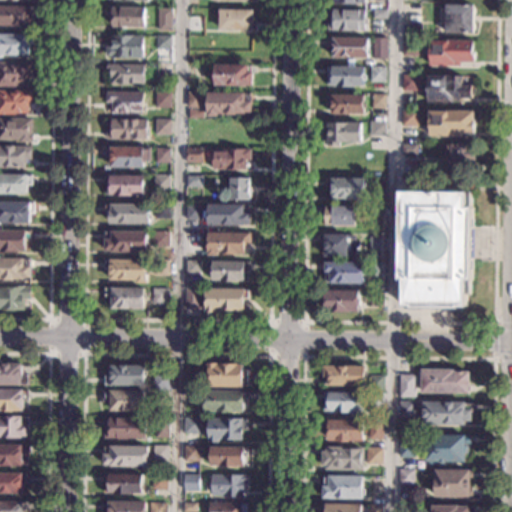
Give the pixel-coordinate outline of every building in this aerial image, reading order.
[(420,22),(405,22),(405,4),(420,4),(420,22)] [(473,33),(445,33),(445,25),(441,25),(441,10),(445,10),(445,5),(473,5),(473,33)] [(38,17),(33,17),(33,26),(0,26),(0,6),(38,7),(38,17)] [(145,28),(112,27),(112,17),(107,16),(108,7),(145,8),(145,28)] [(158,8),(172,8),(171,31),(157,31),(158,8)] [(365,30),(351,30),(351,32),(339,32),(339,30),(327,30),(328,9),(366,10),(365,30)] [(253,30),(219,30),(219,10),(221,10),(253,10),(253,30)] [(387,19),(373,19),(373,10),(387,10),(388,10),(387,19)] [(422,37),(405,37),(405,25),(422,25),(422,37)] [(35,44),(29,44),(29,56),(2,55),(1,59),(0,58),(0,34),(35,35),(35,44)] [(144,58),(112,58),(112,57),(106,57),(106,47),(107,47),(107,36),(144,36),(144,58)] [(171,36),(171,49),(156,49),(156,36),(171,36)] [(368,58),(332,58),(332,56),(331,56),(331,48),(326,48),(326,38),(369,39),(368,58)] [(387,59),(373,59),(373,39),(387,39),(387,59)] [(418,56),(403,56),(403,41),(407,41),(419,41),(418,56)] [(473,51),(475,51),(474,63),(460,63),(460,67),(430,66),(430,41),(473,41),(473,51)] [(32,75),(28,75),(28,86),(15,85),(15,87),(0,87),(0,62),(32,63),(32,75)] [(144,83),(133,83),(133,85),(110,85),(110,72),(106,72),(107,64),(144,64),(144,83)] [(203,80),(188,80),(188,64),(203,65),(203,80)] [(252,72),(253,72),(253,86),(214,85),(214,64),(252,65),(252,72)] [(363,87),(355,86),(355,88),(337,88),(337,85),(327,85),(328,68),(332,68),(332,67),(364,68),(363,87)] [(386,67),(386,83),(370,82),(371,67),(386,67)] [(418,91),(402,91),(403,75),(415,75),(418,75),(418,91)] [(462,86),(472,86),(472,99),(459,98),(459,103),(428,102),(428,76),(462,76),(462,86)] [(32,103),(29,103),(28,114),(15,113),(15,116),(0,115),(0,90),(32,91),(32,103)] [(144,114),(111,114),(111,103),(106,103),(106,91),(144,92),(144,114)] [(171,92),(171,108),(155,108),(156,92),(171,92)] [(204,109),(187,108),(187,92),(204,92),(204,109)] [(250,102),(252,102),(252,113),(245,113),(245,115),(224,114),(224,116),(207,116),(207,93),(250,94),(250,102)] [(386,108),(372,108),(372,94),(386,94),(386,108)] [(363,115),(331,114),(331,107),(325,107),(325,95),(364,96),(363,115)] [(203,118),(188,118),(188,110),(204,110),(203,118)] [(474,111),(473,133),(460,132),(460,137),(429,136),(430,110),(474,111)] [(418,127),(401,126),(402,111),(418,111),(418,127)] [(32,134),(33,134),(33,143),(19,142),(19,140),(0,139),(0,118),(32,119),(32,134)] [(148,139),(106,139),(106,120),(146,120),(148,120),(148,139)] [(171,121),(171,135),(155,135),(156,120),(171,121)] [(386,122),(385,136),(369,136),(370,122),(386,122)] [(361,143),(341,143),(341,146),(327,146),(327,129),(326,129),(326,123),(361,123),(361,143)] [(474,163),(475,163),(475,170),(463,170),(463,165),(450,164),(450,163),(445,163),(446,144),(474,144),(474,163)] [(417,155),(402,155),(401,146),(417,145),(417,155)] [(32,160),(24,160),(24,168),(0,168),(0,146),(32,147),(32,160)] [(150,162),(143,162),(143,168),(110,167),(110,158),(105,158),(105,147),(151,148),(150,162)] [(170,164),(155,163),(156,148),(171,148),(170,164)] [(204,148),(203,163),(186,163),(187,148),(204,148)] [(251,150),(251,160),(246,160),(246,170),(212,169),(212,149),(251,150)] [(361,171),(340,171),(340,174),(325,173),(326,151),(361,151),(361,171)] [(385,165),(370,165),(370,151),(385,151),(385,165)] [(33,186),(26,186),(26,194),(0,194),(0,174),(33,175),(33,186)] [(170,192),(154,191),(154,175),(171,176),(170,192)] [(144,195),(133,194),(133,197),(114,196),(114,195),(106,195),(106,176),(144,177),(144,195)] [(202,187),(186,187),(187,176),(202,176),(202,187)] [(231,178),(250,179),(249,201),(230,200),(231,178)] [(365,199),(330,199),(331,189),(325,189),(325,179),(365,179),(365,199)] [(384,195),(370,195),(370,179),(384,179),(384,195)] [(471,207),(473,207),(472,281),(471,281),(471,296),(466,296),(466,308),(461,308),(461,309),(410,309),(410,307),(401,307),(402,294),(399,294),(400,192),(471,193),(471,207)] [(35,213),(29,213),(29,224),(0,223),(0,202),(35,203),(35,213)] [(170,219),(155,219),(156,203),(171,204),(170,219)] [(150,205),(150,225),(109,224),(109,213),(106,213),(106,206),(110,206),(110,204),(150,205)] [(251,205),(251,225),(244,225),(244,227),(207,226),(208,204),(251,205)] [(203,221),(186,221),(186,206),(203,206),(203,221)] [(356,228),(333,227),(333,226),(325,226),(325,223),(323,223),(323,215),(325,215),(325,206),(356,206),(356,228)] [(384,206),(384,222),(369,222),(369,206),(384,206)] [(0,230),(26,231),(26,251),(21,251),(21,253),(0,252),(0,230)] [(170,232),(169,248),(154,247),(154,231),(170,232)] [(148,252),(111,252),(111,251),(105,251),(105,239),(111,239),(111,232),(148,232),(148,252)] [(251,234),(251,244),(246,244),(246,254),(218,254),(218,257),(207,256),(208,232),(251,234)] [(356,258),(324,257),(324,246),(319,246),(319,235),(356,236),(356,258)] [(384,252),(369,252),(369,236),(384,237),(384,252)] [(31,278),(24,277),(24,280),(0,279),(0,258),(32,259),(31,278)] [(169,275),(154,275),(155,259),(169,259),(169,275)] [(147,283),(137,283),(137,281),(110,280),(110,270),(104,270),(104,260),(147,260),(147,283)] [(201,276),(185,276),(185,260),(201,260),(201,276)] [(250,272),(244,272),(244,281),(239,281),(239,282),(220,282),(220,280),(211,280),(211,272),(205,272),(205,262),(250,263),(250,272)] [(364,284),(324,283),(325,263),(364,263),(364,284)] [(385,279),(370,279),(370,263),(385,263),(385,279)] [(31,300),(25,300),(24,311),(0,310),(0,287),(15,288),(15,286),(31,286),(31,300)] [(144,310),(111,309),(111,297),(104,297),(104,288),(145,288),(144,310)] [(200,310),(185,310),(186,288),(187,288),(201,289),(200,310)] [(168,304),(153,304),(153,289),(168,289),(168,304)] [(250,301),(244,300),(244,310),(239,310),(239,311),(219,311),(219,310),(215,310),(215,313),(205,313),(205,289),(250,290),(250,301)] [(359,299),(360,299),(360,307),(359,307),(359,312),(349,311),(349,313),(328,312),(328,311),(324,311),(324,290),(359,291),(359,299)] [(384,292),(384,308),(370,308),(370,292),(384,292)] [(23,375),(29,375),(29,387),(0,386),(0,364),(23,364),(23,375)] [(237,365),(243,365),(243,370),(249,370),(249,388),(208,387),(209,373),(207,373),(207,364),(237,364),(237,365)] [(145,387),(104,386),(104,366),(145,366),(145,387)] [(365,386),(323,386),(323,366),(364,367),(365,367),(365,386)] [(453,372),(469,372),(469,394),(420,393),(421,369),(453,370),(453,372)] [(169,374),(169,390),(153,390),(153,374),(169,374)] [(199,389),(183,389),(184,374),(199,374),(199,389)] [(416,375),(415,398),(399,398),(400,375),(416,375)] [(384,391),(369,391),(369,376),(384,376),(384,391)] [(28,400),(23,400),(23,411),(0,411),(0,389),(28,390),(28,400)] [(199,406),(183,405),(184,390),(199,391),(199,406)] [(145,412),(110,412),(110,404),(102,403),(102,391),(145,391),(145,412)] [(168,407),(152,407),(153,391),(168,391),(168,407)] [(248,411),(244,410),(243,412),(203,412),(204,391),(249,392),(248,411)] [(361,412),(353,411),(353,413),(334,413),(334,412),(324,411),(324,393),(361,393),(361,412)] [(383,409),(369,409),(369,393),(383,393),(383,409)] [(415,418),(398,417),(399,402),(415,402),(415,418)] [(471,422),(465,422),(465,426),(422,425),(422,402),(471,403),(471,422)] [(28,437),(21,437),(21,439),(0,438),(0,417),(28,418),(28,437)] [(201,434),(184,434),(184,418),(201,418),(201,434)] [(146,438),(103,439),(103,419),(146,419),(146,438)] [(169,420),(168,438),(155,438),(155,419),(169,420)] [(249,431),(243,431),(243,441),(219,440),(219,443),(208,443),(209,419),(249,420),(249,431)] [(363,442),(328,441),(328,429),(324,429),(324,420),(364,421),(363,442)] [(382,440),(369,439),(369,421),(383,421),(382,440)] [(414,458),(398,458),(399,435),(414,435),(414,458)] [(469,445),(465,445),(464,462),(446,462),(443,465),(440,464),(438,462),(423,462),(424,435),(470,436),(469,445)] [(27,455),(22,455),(22,467),(0,466),(0,445),(27,446),(27,455)] [(147,447),(147,467),(109,467),(109,466),(104,466),(104,446),(147,447)] [(168,462),(153,461),(153,446),(168,446),(168,462)] [(199,462),(184,462),(184,446),(199,447),(200,447),(199,462)] [(244,467),(238,467),(238,468),(219,468),(219,466),(210,466),(210,447),(244,448),(244,467)] [(363,471),(325,470),(325,466),(322,466),(322,451),(326,451),(326,447),(363,448),(363,471)] [(383,448),(383,465),(366,465),(366,448),(383,448)] [(413,486),(398,486),(399,470),(413,470),(414,470),(413,486)] [(469,498),(434,497),(434,470),(441,470),(470,470),(469,498)] [(28,485),(22,485),(22,494),(0,494),(0,473),(29,474),(28,485)] [(167,475),(167,490),(165,490),(165,496),(158,496),(158,489),(152,489),(152,474),(167,475)] [(143,494),(133,494),(132,495),(114,495),(114,494),(103,493),(103,475),(143,475),(143,494)] [(199,476),(199,491),(183,491),(183,475),(199,476)] [(248,484),(243,484),(243,497),(222,497),(222,496),(212,495),(212,490),(206,490),(206,482),(211,482),(211,475),(248,476),(248,484)] [(362,499),(323,499),(323,477),(363,477),(362,499)] [(27,511),(0,511),(0,501),(27,502),(27,511)] [(146,511),(103,511),(103,503),(146,503),(146,511)] [(166,511),(149,511),(149,503),(166,504),(166,511)] [(247,511),(209,511),(209,503),(248,504),(247,511)] [(361,511),(362,503),(322,503),(322,511),(361,511)]
